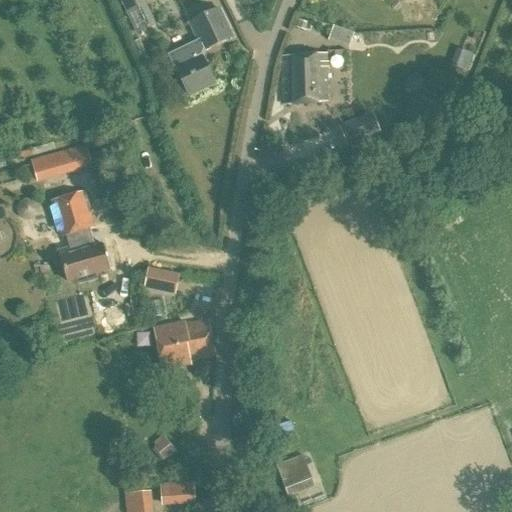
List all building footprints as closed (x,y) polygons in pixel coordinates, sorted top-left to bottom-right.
[(156,25),(144,0),(119,0),(136,35),(156,25)] [(188,96),(214,84),(200,54),(201,51),(231,37),(218,9),(188,23),(197,42),(168,55),(188,96)] [(283,105),(328,103),(326,54),(281,56),(283,105)] [(374,112),(348,122),(355,139),(381,128),(374,112)] [(57,144),(36,150),(38,158),(60,152),(57,144)] [(39,182),(91,167),(85,146),(33,161),(39,182)] [(84,235),(83,232),(94,229),(89,213),(103,209),(97,188),(50,202),(61,239),(70,236),(70,238),(68,239),(71,248),(59,252),(68,282),(97,274),(85,234),(84,235)] [(160,271),(148,268),(144,288),(155,291),(160,271)] [(215,357),(208,320),(185,325),(184,322),(153,328),(162,371),(191,365),(190,362),(215,357)] [(165,439),(154,448),(164,460),(175,451),(165,439)] [(288,499),(315,488),(301,454),(275,465),(288,499)] [(117,488),(129,485),(125,469),(114,472),(117,488)] [(162,504),(193,502),(192,483),(160,485),(162,504)] [(125,511),(152,511),(150,491),(124,494),(125,511)]
